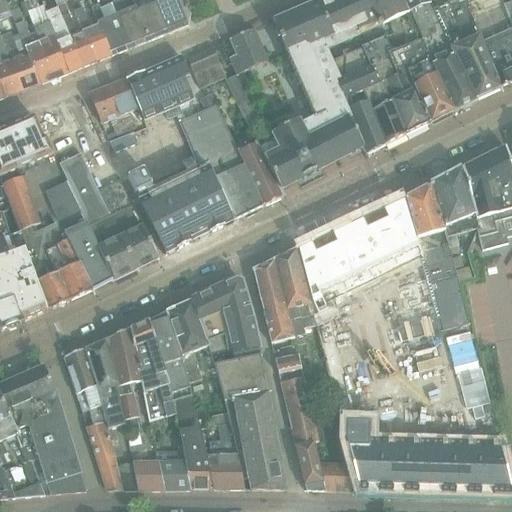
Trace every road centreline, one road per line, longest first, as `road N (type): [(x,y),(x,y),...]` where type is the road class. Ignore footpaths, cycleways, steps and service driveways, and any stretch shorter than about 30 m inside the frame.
road 1 (residential): [(46,337),(511,110)]
road 2 (residential): [(300,0),(0,122)]
road 3 (residential): [(100,504),(380,511)]
road 4 (residential): [(100,504),(46,337)]
